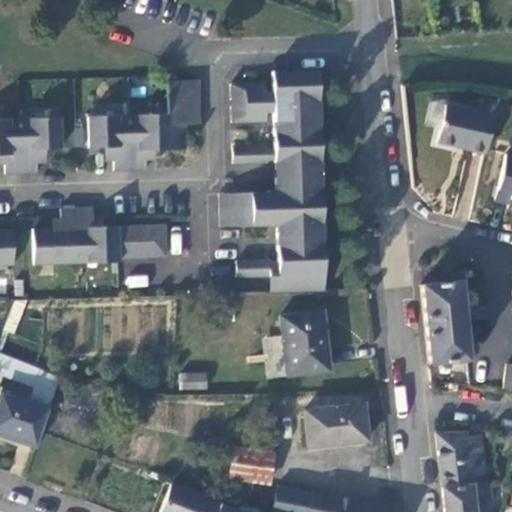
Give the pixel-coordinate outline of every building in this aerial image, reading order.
[(266,101),(266,84),(232,86),(233,124),(267,123),(267,106),(273,106),(275,147),(275,164),(276,193),(219,196),(221,228),(278,228),(279,261),(280,278),(273,279),(273,293),(326,291),(318,71),(273,73),(273,101),(266,101)] [(87,118),(88,149),(104,148),(113,148),(113,162),(115,171),(147,170),(147,160),(146,151),(155,151),(186,150),(186,125),(200,125),(199,82),(168,82),(170,114),(87,118)] [(491,113),(443,102),(434,139),(482,151),(491,113)] [(0,155),(4,156),(4,165),(5,174),(37,173),(37,164),(37,151),(45,150),(62,150),(60,118),(0,120),(0,155)] [(268,164),(267,147),(234,149),(234,165),(268,164)] [(267,147),(268,164),(275,164),(275,147),(267,147)] [(113,162),(113,148),(104,148),(105,162),(113,162)] [(511,150),(504,148),(494,195),(511,198),(511,194),(511,150)] [(46,164),(45,150),(37,151),(37,164),(46,164)] [(146,151),(147,160),(155,160),(155,151),(146,151)] [(94,228),(93,219),(92,210),(60,210),(61,219),(62,228),(52,229),(36,230),(38,268),(119,265),(119,260),(166,258),(165,226),(103,228),(94,228)] [(52,229),(62,228),(61,219),(52,220),(52,229)] [(94,228),(103,228),(102,219),(93,219),(94,228)] [(0,268),(19,268),(18,231),(0,231),(0,268)] [(272,262),(272,279),(273,279),(280,278),(279,261),(272,262)] [(272,279),(272,262),(237,263),(238,278),(272,279)] [(457,281),(420,285),(428,363),(466,359),(457,281)] [(326,370),(319,310),(278,315),(285,376),(326,370)] [(511,365),(505,364),(502,388),(511,389),(511,365)] [(179,372),(179,388),(206,389),(206,373),(179,372)] [(0,401),(0,436),(37,450),(50,412),(3,395),(0,401)] [(369,441),(365,404),(306,411),(311,448),(369,441)] [(465,430),(437,432),(443,486),(485,482),(479,433),(466,434),(465,430)] [(272,456),(234,450),(229,478),(268,485),(272,456)] [(489,511),(488,482),(485,482),(443,486),(445,511),(489,511)] [(160,511),(236,511),(171,486),(160,511)] [(310,511),(314,494),(282,489),(275,511),(310,511)] [(251,504),(265,509),(269,499),(254,494),(251,504)] [(314,494),(310,511),(402,511),(403,507),(314,494)]
